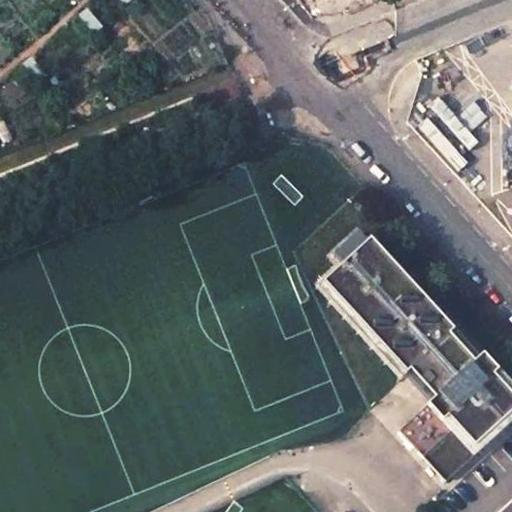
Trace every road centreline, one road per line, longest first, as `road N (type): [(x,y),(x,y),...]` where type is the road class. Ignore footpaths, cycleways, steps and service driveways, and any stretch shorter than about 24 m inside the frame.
road 1 (unclassified): [(511,286),(315,70)]
road 2 (unclassified): [(315,70),(492,0)]
